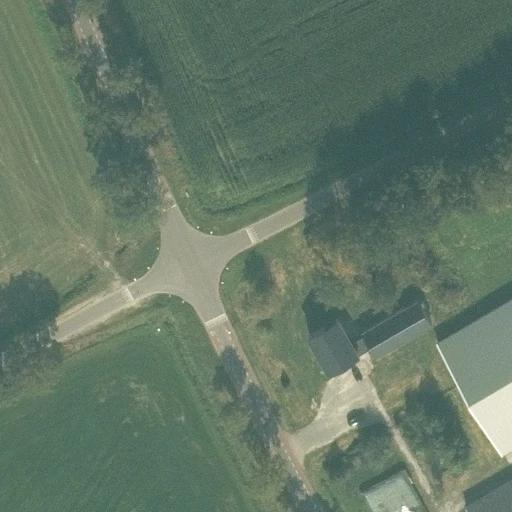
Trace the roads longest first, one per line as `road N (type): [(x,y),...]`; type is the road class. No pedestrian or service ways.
road 1 (unclassified): [(188,263),(511,99)]
road 2 (tertiary): [(188,263),(76,0)]
road 3 (tertiary): [(320,511),(188,263)]
road 4 (unclassified): [(0,356),(188,263)]
